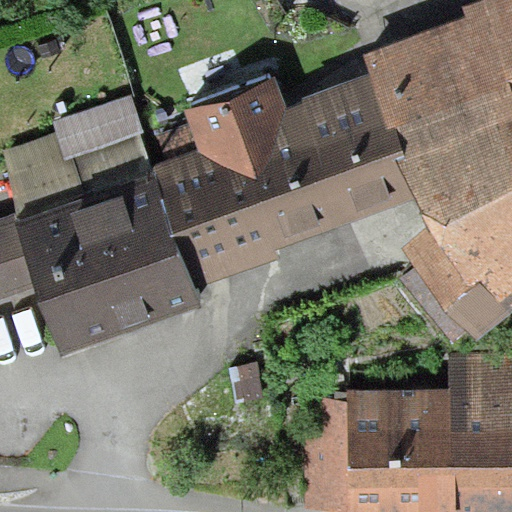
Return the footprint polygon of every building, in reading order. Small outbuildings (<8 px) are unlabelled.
[(380,65),(421,184),(432,220),(407,238),(421,255),(397,275),(446,335),(470,316),(478,324),(511,293),(511,92),(510,89),(511,88),(511,0),(473,0),(466,2),(468,8),(372,40),(380,65)] [(151,173),(188,282),(273,253),(267,236),(421,184),(380,65),(281,99),(272,74),(186,103),(201,145),(147,163),(151,173)] [(127,99),(53,123),(63,154),(137,130),(127,99)] [(151,173),(13,219),(35,285),(56,345),(194,299),(188,282),(151,173)] [(0,296),(35,285),(13,219),(0,223),(0,296)] [(349,497),(349,508),(450,510),(450,511),(511,511),(511,354),(451,353),(451,377),(351,375),(350,419),(349,497)] [(230,368),(232,401),(255,399),(253,366),(230,368)] [(309,497),(349,497),(350,419),(308,419),(309,497)]
